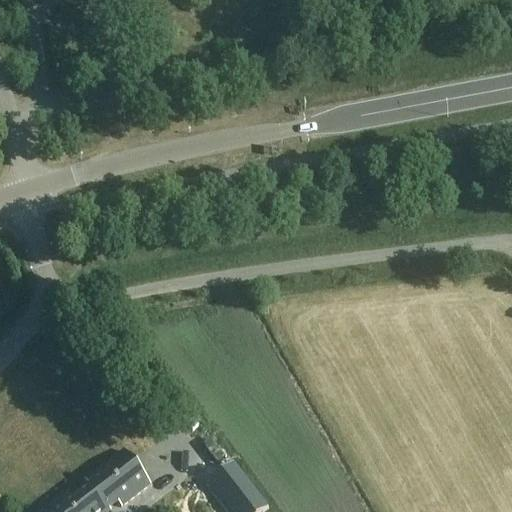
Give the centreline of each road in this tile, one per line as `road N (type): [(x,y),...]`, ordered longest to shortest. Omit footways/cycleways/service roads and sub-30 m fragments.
road 1 (tertiary): [(25,190),(146,157),(511,88)]
road 2 (residential): [(511,239),(44,301)]
road 3 (residential): [(70,104),(248,69),(349,35),(420,0)]
